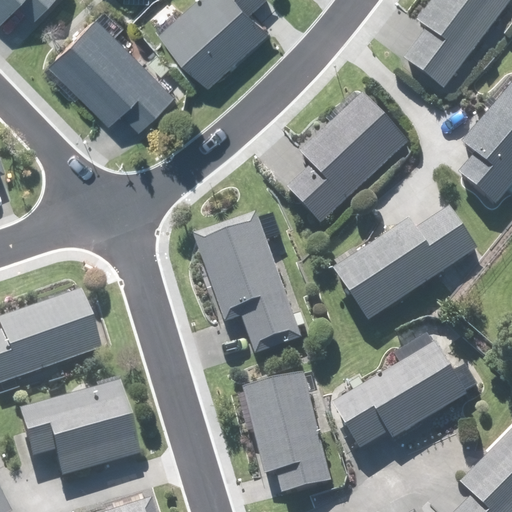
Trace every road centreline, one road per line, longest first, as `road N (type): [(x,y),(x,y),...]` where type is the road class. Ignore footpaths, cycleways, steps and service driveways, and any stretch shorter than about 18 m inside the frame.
road 1 (residential): [(115,215),(189,171),(357,0)]
road 2 (residential): [(207,511),(115,215)]
road 3 (residential): [(0,92),(80,189),(115,215)]
